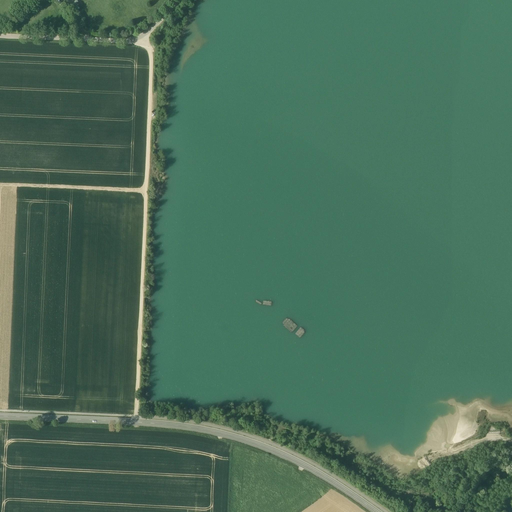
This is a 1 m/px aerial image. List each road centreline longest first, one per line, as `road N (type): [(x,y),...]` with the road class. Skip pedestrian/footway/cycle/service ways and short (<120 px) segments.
road 1 (tertiary): [(0,416),(227,435),(290,458),(376,511)]
road 2 (track): [(136,422),(151,60)]
road 3 (unclassified): [(180,0),(131,41),(0,35)]
road 4 (track): [(0,187),(145,193)]
